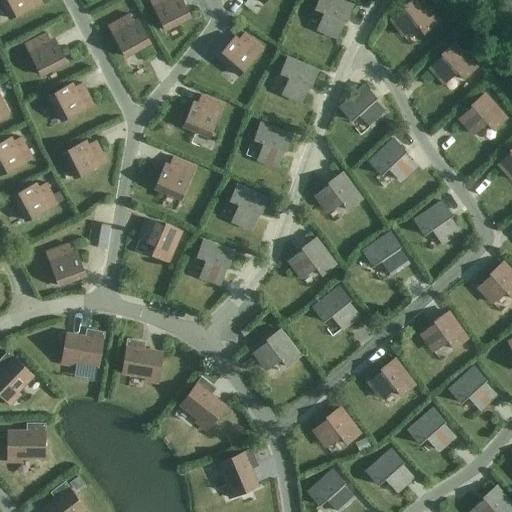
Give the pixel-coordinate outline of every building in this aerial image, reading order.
[(0,0),(10,18),(42,2),(40,0),(0,0)] [(150,0),(165,30),(191,17),(182,0),(150,0)] [(318,0),(315,9),(324,13),(317,29),(337,37),(344,21),(346,22),(353,6),(338,0),(318,0)] [(404,8),(390,18),(403,35),(417,25),(423,33),(437,23),(420,0),(411,0),(403,6),(404,8)] [(150,43),(139,23),(134,26),(132,22),(133,22),(129,14),(108,25),(125,57),(150,43)] [(46,32),(25,43),(41,75),(66,62),(56,42),(51,44),(49,41),(50,40),(46,32)] [(232,39),(217,56),(238,75),(262,48),(244,33),(238,39),(239,40),(236,43),(232,39)] [(442,56),(429,67),(444,83),(457,72),(463,79),(476,67),(454,42),(441,54),(442,56)] [(280,74),(289,77),(282,93),(302,101),(309,86),(311,87),(318,71),(287,57),(280,74)] [(68,85),(48,95),(61,120),(93,104),(82,83),(74,87),(75,88),(71,90),(68,85)] [(351,120),(359,114),(370,127),(386,112),(375,99),(376,98),(364,85),(340,107),(351,120)] [(459,118),(473,134),(486,123),(493,130),(506,119),(484,93),(470,105),(472,106),(459,118)] [(191,105),(183,126),(209,137),(223,104),(201,95),(197,103),(198,103),(197,107),(191,105)] [(0,118),(9,114),(0,96),(0,118)] [(278,166),(283,150),(286,151),(291,134),(260,123),(254,140),(263,143),(257,159),(278,166)] [(7,139),(0,142),(0,173),(1,174),(32,158),(21,137),(13,141),(14,142),(10,144),(7,139)] [(406,151),(394,139),(369,162),(381,174),(388,168),(400,180),(416,165),(404,153),(406,151)] [(96,140),(88,144),(88,145),(84,147),(82,142),(61,152),(74,178),(106,162),(96,140)] [(511,178),(511,147),(509,150),(511,152),(498,163),(511,178)] [(169,169),(163,167),(154,188),(180,199),(195,166),(173,157),(169,165),(170,165),(169,169)] [(329,184),(315,195),(328,212),(341,202),(347,210),(361,199),(341,172),(327,183),(329,184)] [(35,190),(32,185),(12,195),(26,220),(57,203),(46,183),(38,187),(38,188),(35,190)] [(239,204),(232,220),(252,229),(258,213),(260,214),(267,198),(236,184),(230,200),(239,204)] [(424,234),(432,229),(442,243),(459,231),(450,217),(452,215),(442,201),(414,220),(424,234)] [(155,245),(151,254),(167,261),(181,230),(165,223),(164,225),(148,219),(140,238),(155,245)] [(390,232),(363,251),(373,266),(381,260),(390,274),(408,262),(398,248),(400,246),(390,232)] [(302,277),(315,267),(321,275),(335,265),(315,238),(301,248),(302,250),(289,260),(302,277)] [(196,256),(206,260),(200,276),(220,283),(226,267),(228,268),(234,252),(203,240),(196,256)] [(46,252),(59,285),(85,275),(77,254),(72,256),(71,252),(72,252),(68,243),(46,252)] [(511,272),(502,262),(489,273),(490,275),(478,287),(492,303),(505,291),(511,298),(511,297),(511,272)] [(313,307),(324,321),(331,315),(342,328),(359,315),(348,302),(350,300),(339,286),(313,307)] [(433,351),(447,341),(453,349),(467,339),(448,311),(433,321),(435,323),(421,333),(433,351)] [(61,363),(75,366),(76,362),(98,366),(103,340),(104,332),(90,329),(89,337),(67,333),(61,363)] [(266,340),(267,341),(253,352),(267,369),(280,359),(286,366),(300,356),(279,329),(266,340)] [(128,339),(126,347),(122,372),(144,376),(144,380),(158,382),(162,352),(140,349),(141,341),(128,339)] [(0,362),(4,367),(0,370),(0,394),(10,404),(20,394),(17,391),(33,375),(14,357),(8,351),(0,359),(0,362)] [(368,381),(381,398),(394,388),(400,396),(414,385),(394,358),(380,369),(381,371),(368,381)] [(486,380),(474,367),(449,389),(461,402),(468,396),(480,409),(495,394),(484,381),(486,380)] [(198,418),(195,421),(206,430),(225,406),(208,392),(212,386),(202,377),(196,383),(180,404),(198,418)] [(327,419),(313,429),(326,446),(340,436),(346,444),(360,433),(339,406),(325,417),(327,419)] [(445,421),(433,408),(408,430),(419,443),(427,437),(438,450),(454,436),(443,423),(445,421)] [(30,431),(8,431),(8,461),(22,461),(22,457),(44,457),(44,431),(44,423),(30,423),(30,431)] [(365,438),(356,443),(360,451),(369,446),(365,438)] [(228,483),(224,484),(230,497),(257,486),(249,465),(256,462),(251,449),(243,452),(219,462),(228,483)] [(403,462),(391,449),(366,471),(378,484),(385,478),(397,491),(413,476),(401,463),(403,462)] [(319,505),(327,498),(338,511),(354,497),(343,484),(345,482),(333,469),(308,492),(319,505)] [(79,478),(73,483),(79,491),(85,486),(79,478)] [(54,490),(58,496),(40,510),(42,511),(81,511),(85,509),(70,488),(65,482),(54,490)] [(484,499),(471,510),(472,511),(511,511),(511,504),(495,486),(482,497),(484,499)]
